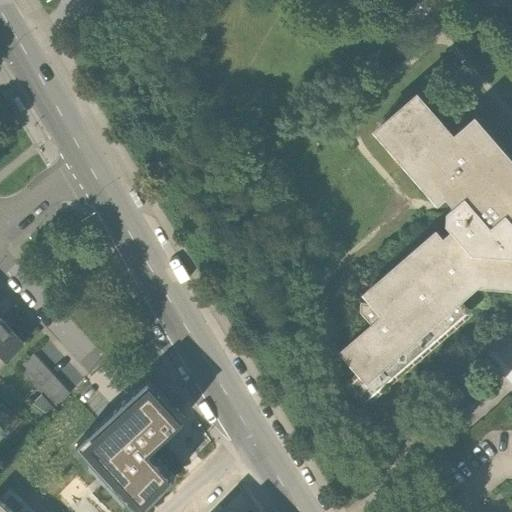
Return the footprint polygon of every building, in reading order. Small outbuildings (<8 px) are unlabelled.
[(486,17),(477,25),(485,33),(493,26),(486,17)] [(417,95),(379,129),(439,197),(445,192),(455,204),(450,208),(454,212),(453,222),(449,225),(453,230),(442,240),(436,233),(368,293),(375,300),(373,302),(371,300),(361,300),(361,309),(374,325),(345,351),(363,372),(351,383),(366,400),(467,311),(456,299),(477,281),(511,282),(511,160),(475,119),(454,137),(417,95)] [(0,366),(23,345),(0,320),(0,366)] [(69,395),(33,356),(18,370),(41,395),(54,409),(69,395)] [(148,380),(77,446),(137,511),(141,511),(174,479),(168,473),(148,452),(180,423),(184,419),(148,380)] [(54,409),(41,395),(31,404),(48,417),(55,410),(54,409)] [(0,406),(0,436),(5,440),(21,421),(0,406)] [(0,511),(10,511),(0,502),(0,511)]
